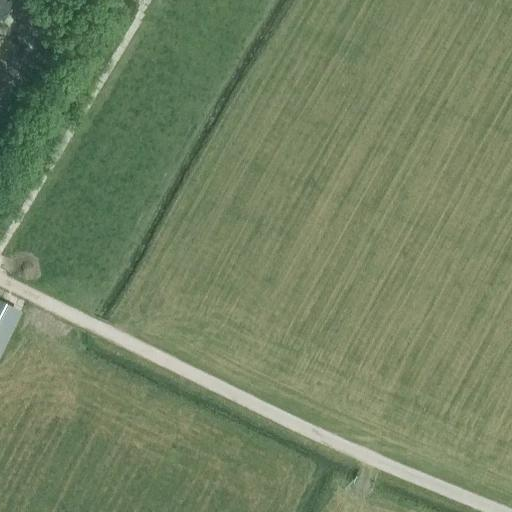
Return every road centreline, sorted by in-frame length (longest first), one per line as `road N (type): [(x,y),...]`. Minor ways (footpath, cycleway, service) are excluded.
road 1 (track): [(0,280),(499,511)]
road 2 (track): [(0,246),(130,33),(141,0)]
